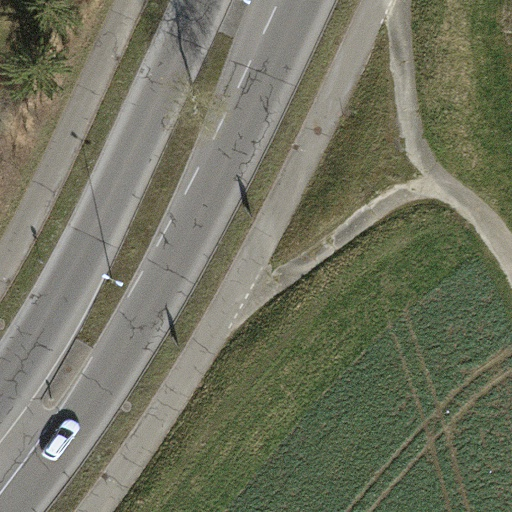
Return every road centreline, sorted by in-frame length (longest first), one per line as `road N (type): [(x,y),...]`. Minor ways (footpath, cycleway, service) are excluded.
road 1 (secondary): [(0,462),(111,300),(256,0)]
road 2 (track): [(398,0),(423,179),(487,220),(511,255)]
road 3 (track): [(231,307),(322,256),(423,179)]
